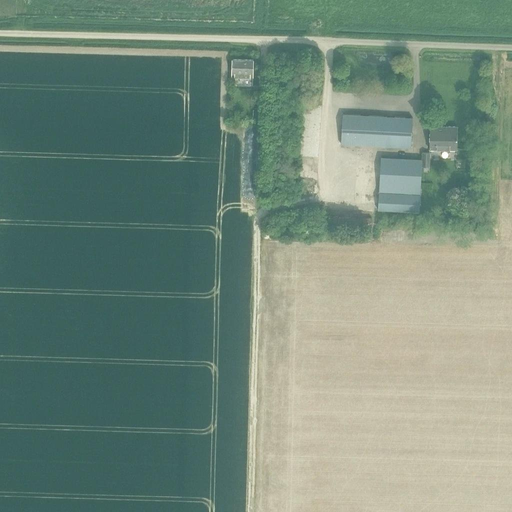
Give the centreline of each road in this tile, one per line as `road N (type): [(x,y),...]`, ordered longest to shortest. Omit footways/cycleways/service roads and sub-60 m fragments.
road 1 (unclassified): [(511,48),(0,32)]
road 2 (track): [(249,511),(257,220),(321,196)]
